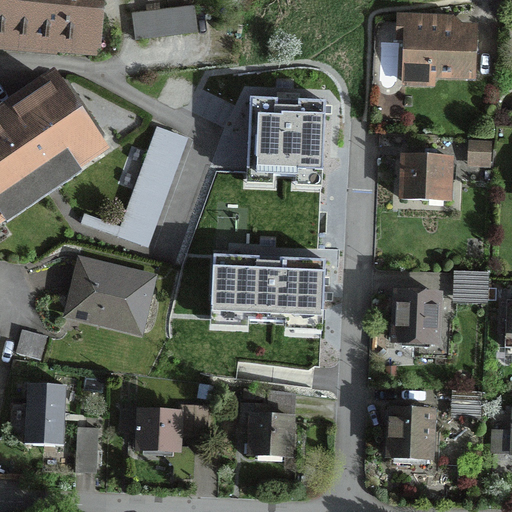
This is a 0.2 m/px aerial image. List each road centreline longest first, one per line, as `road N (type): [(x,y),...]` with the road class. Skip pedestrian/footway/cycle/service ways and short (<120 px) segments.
road 1 (residential): [(343,511),(365,132)]
road 2 (residential): [(0,62),(86,75),(207,135)]
road 3 (residential): [(0,500),(198,508)]
